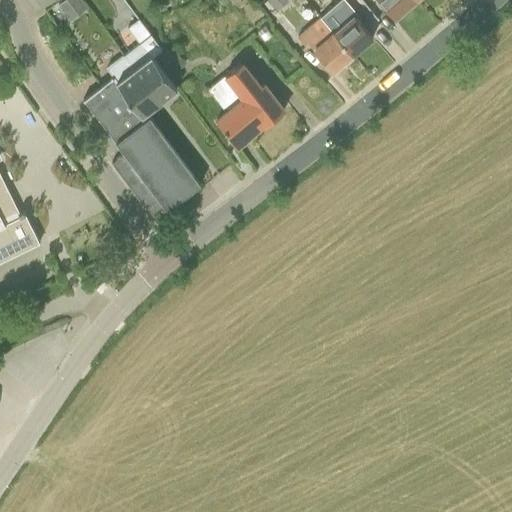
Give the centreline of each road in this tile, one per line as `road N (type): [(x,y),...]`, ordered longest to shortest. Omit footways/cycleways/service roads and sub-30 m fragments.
road 1 (tertiary): [(166,259),(489,0)]
road 2 (residential): [(166,259),(25,53),(2,0)]
road 3 (tertiary): [(0,477),(109,317)]
road 4 (residential): [(0,331),(78,300),(109,317)]
